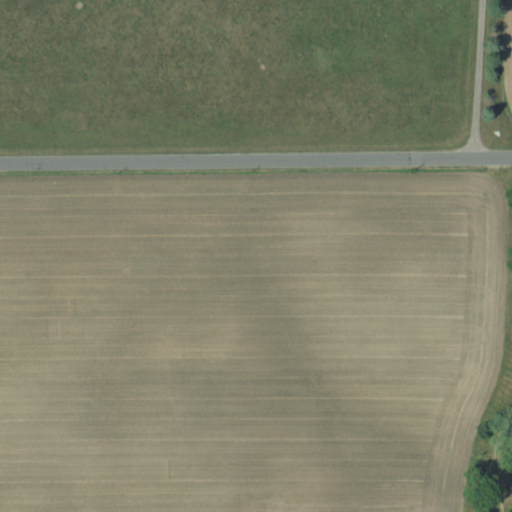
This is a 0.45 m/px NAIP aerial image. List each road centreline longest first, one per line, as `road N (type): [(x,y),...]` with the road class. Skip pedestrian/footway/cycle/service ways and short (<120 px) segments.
road 1 (tertiary): [(0,165),(511,158)]
road 2 (residential): [(500,159),(511,296)]
